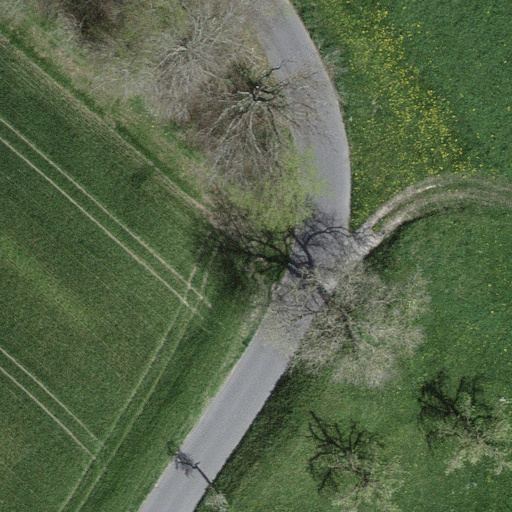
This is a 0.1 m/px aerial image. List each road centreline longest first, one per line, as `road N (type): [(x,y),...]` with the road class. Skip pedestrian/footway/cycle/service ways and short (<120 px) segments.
road 1 (unclassified): [(255,0),(316,110),(326,150),(321,231),(281,331),(163,511)]
road 2 (track): [(308,278),(393,218),(435,199),(511,199)]
